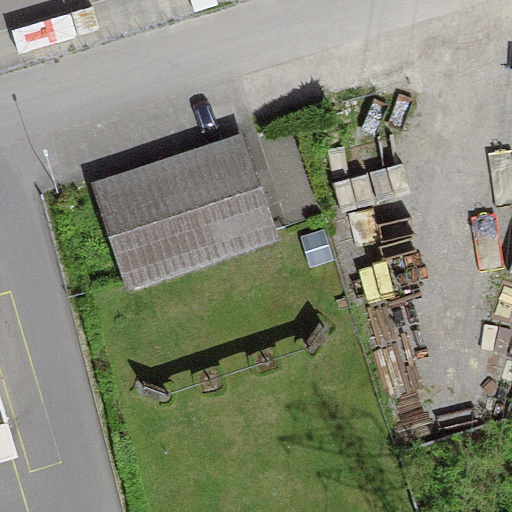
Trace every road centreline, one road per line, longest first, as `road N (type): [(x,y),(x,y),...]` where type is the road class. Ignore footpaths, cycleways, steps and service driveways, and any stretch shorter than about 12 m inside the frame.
road 1 (residential): [(0,120),(375,0)]
road 2 (unknown): [(0,182),(47,282),(70,358),(85,443),(78,511)]
